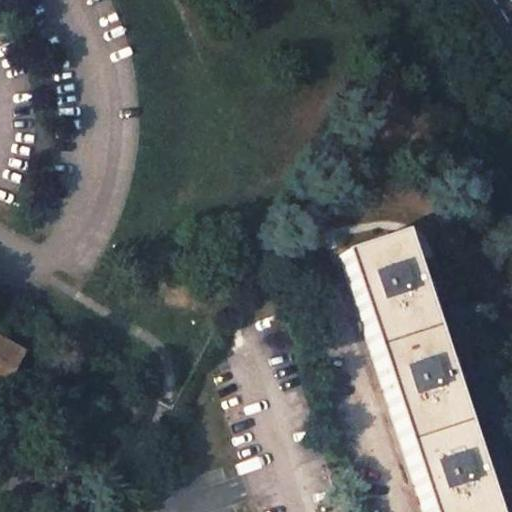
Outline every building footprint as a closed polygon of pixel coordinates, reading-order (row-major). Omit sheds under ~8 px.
[(422,511),(479,511),(474,496),(482,494),(469,456),(462,459),(452,431),(460,429),(459,425),(451,428),(443,402),(450,399),(447,389),(442,373),(439,362),(431,364),(422,338),(430,335),(429,332),(421,335),(413,308),(420,306),(417,295),(411,278),(408,268),(401,270),(390,241),(398,239),(398,236),(339,256),(422,511)] [(401,270),(408,268),(398,239),(390,241),(401,270)] [(417,295),(423,293),(418,275),(411,278),(417,295)] [(421,335),(429,332),(420,306),(413,308),(421,335)] [(431,364),(439,362),(430,335),(422,338),(431,364)] [(0,383),(3,385),(21,352),(0,339),(0,383)] [(447,389),(453,387),(449,371),(442,373),(447,389)] [(451,428),(459,425),(450,399),(443,402),(451,428)] [(462,459),(469,456),(460,429),(452,431),(462,459)] [(479,511),(487,511),(482,494),(474,496),(479,511)]
